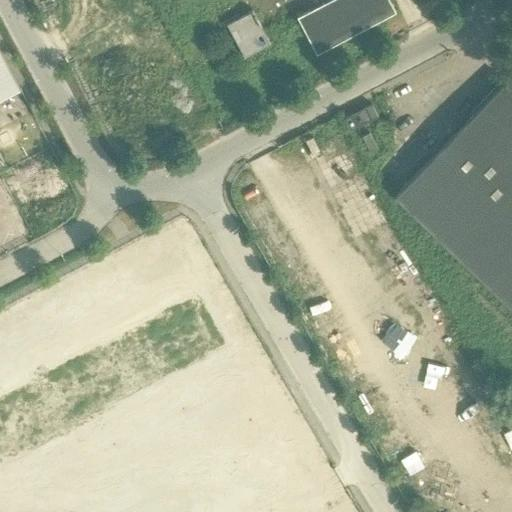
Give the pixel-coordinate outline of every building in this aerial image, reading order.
[(322,0),(298,12),(316,50),(398,12),(392,0),(322,0)] [(257,8),(229,18),(242,54),(270,44),(257,8)] [(0,99),(20,89),(0,51),(0,99)] [(511,309),(511,87),(505,81),(394,196),(511,309)] [(371,104),(345,117),(351,130),(377,116),(371,104)] [(362,137),(370,153),(378,149),(370,133),(362,137)] [(0,391),(0,450),(228,350),(206,300),(0,391)] [(334,511),(330,503),(312,511),(334,511)]
